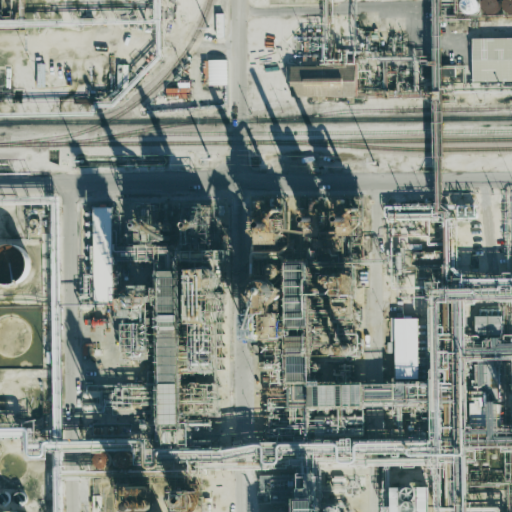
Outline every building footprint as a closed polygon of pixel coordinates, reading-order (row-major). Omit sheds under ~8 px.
[(478,0),(466,0),(461,0),(462,13),(479,13),(478,0)] [(481,0),(487,15),(501,10),(497,0),(481,0)] [(511,0),(503,0),(503,13),(511,12),(511,0)] [(511,37),(472,38),(473,82),(511,81),(511,37)] [(208,85),(227,85),(226,60),(208,60),(208,85)] [(291,97),(343,96),(342,66),(291,67),(291,97)] [(112,207),(94,207),(95,303),(114,303),(112,207)] [(0,245),(5,244),(11,243),(18,245),(23,248),(27,254),(30,260),(30,267),(28,273),(24,278),(18,282),(11,284),(5,284),(0,281),(0,245)] [(500,318),(476,317),(476,334),(500,334),(500,318)] [(395,379),(418,378),(417,318),(390,318),(391,343),(387,343),(387,353),(395,353),(395,379)] [(427,511),(427,487),(391,488),(391,511),(427,511)] [(9,503),(11,501),(11,499),(11,497),(10,495),(9,493),(7,492),(5,492),(3,492),(1,493),(0,494),(0,503),(2,504),(4,505),(6,505),(8,504),(9,503)] [(27,501),(28,499),(28,497),(27,495),(25,494),(24,493),(21,492),(19,493),(18,494),(16,495),(15,497),(15,499),(15,501),(17,503),(18,504),(20,505),(22,505),(24,504),(26,503),(27,501)] [(178,508),(192,508),(192,494),(178,494),(178,508)]
